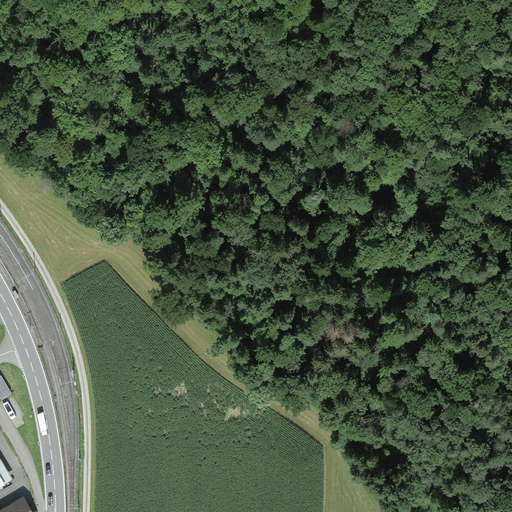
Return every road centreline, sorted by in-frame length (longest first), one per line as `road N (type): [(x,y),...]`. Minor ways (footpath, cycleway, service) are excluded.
road 1 (track): [(0,57),(95,93),(158,97),(388,176),(450,233),(511,342)]
road 2 (track): [(0,206),(52,290),(81,373),(85,511)]
road 3 (secondary): [(55,511),(47,421),(0,291)]
